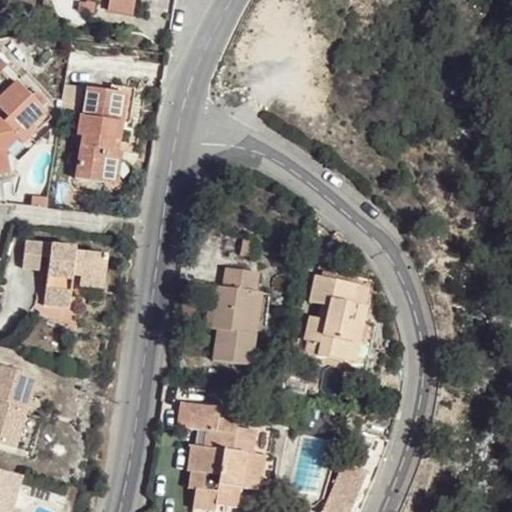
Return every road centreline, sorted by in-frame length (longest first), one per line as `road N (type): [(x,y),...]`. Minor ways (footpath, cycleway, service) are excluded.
road 1 (residential): [(176,140),(259,149),(288,163),(352,211),(391,257),(419,323),(426,386),(384,511)]
road 2 (residential): [(121,511),(176,140)]
